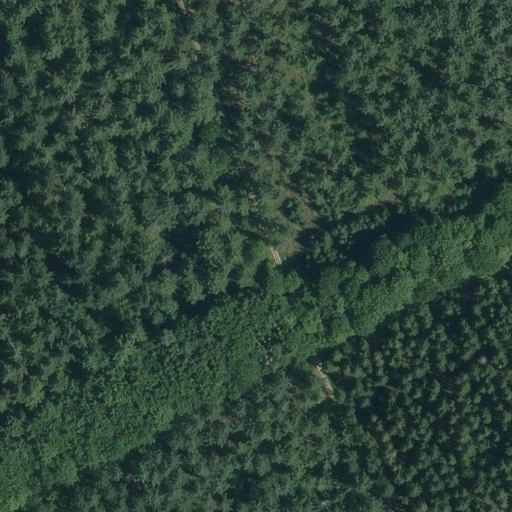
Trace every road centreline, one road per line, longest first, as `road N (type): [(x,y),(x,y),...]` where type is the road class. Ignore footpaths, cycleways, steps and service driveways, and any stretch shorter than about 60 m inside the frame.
road 1 (track): [(511,252),(4,511)]
road 2 (track): [(176,0),(314,354),(393,511)]
